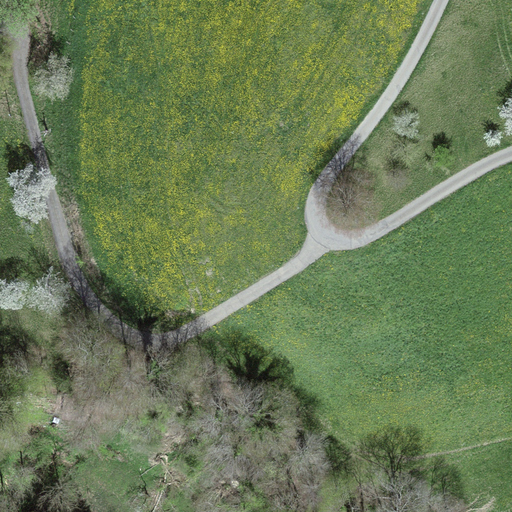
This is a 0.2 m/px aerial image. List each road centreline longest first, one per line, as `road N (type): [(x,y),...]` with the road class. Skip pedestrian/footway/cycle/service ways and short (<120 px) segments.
road 1 (track): [(0,21),(15,18),(19,27),(22,85),(72,274),(126,333),(140,342),(171,341),(306,261),(322,234)]
road 2 (unclassified): [(439,0),(399,79),(323,185),(315,224),(336,238),(379,231),(511,153)]
